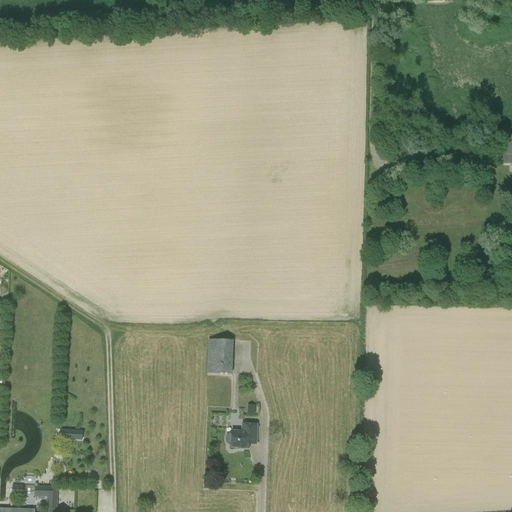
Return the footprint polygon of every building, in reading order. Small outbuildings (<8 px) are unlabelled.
[(511,163),(511,134),(503,135),(503,159),(498,159),(498,164),(511,163)] [(207,374),(232,375),(233,341),(208,340),(207,374)] [(248,404),(247,414),(255,415),(256,405),(248,404)] [(231,432),(231,433),(230,433),(227,435),(226,436),(226,437),(225,439),(226,441),(227,444),(229,445),(231,446),(231,448),(238,448),(238,449),(249,450),(249,438),(257,439),(257,425),(242,424),(242,432),(231,432)] [(62,439),(82,441),(83,431),(62,430),(62,439)] [(12,486),(12,496),(22,497),(23,487),(12,486)] [(0,511),(57,511),(58,488),(35,487),(35,497),(47,498),(46,511),(34,511),(35,510),(0,508),(0,511)]
